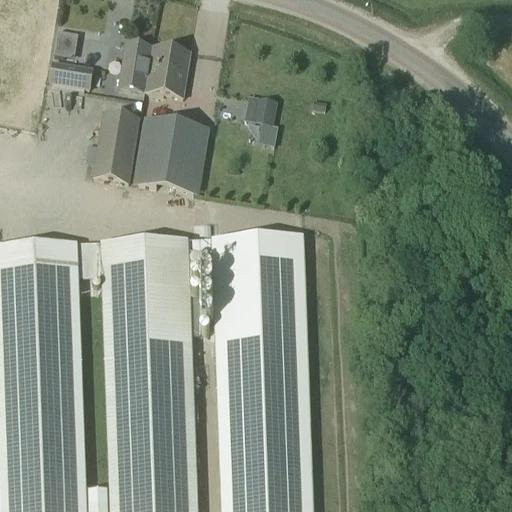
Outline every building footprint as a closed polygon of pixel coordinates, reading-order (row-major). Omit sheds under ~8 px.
[(142,97),(149,51),(124,47),(117,93),(142,97)] [(181,103),(189,57),(149,51),(142,97),(181,103)] [(52,63),(48,88),(88,95),(92,69),(52,63)] [(311,113),(323,115),(324,106),(312,105),(311,113)] [(101,118),(90,181),(127,187),(137,124),(101,118)] [(145,125),(135,188),(190,197),(200,133),(145,125)] [(212,246),(221,511),(311,511),(302,243),(212,246)] [(197,511),(188,247),(100,250),(109,511),(197,511)] [(87,511),(78,251),(0,253),(0,511),(87,511)]
